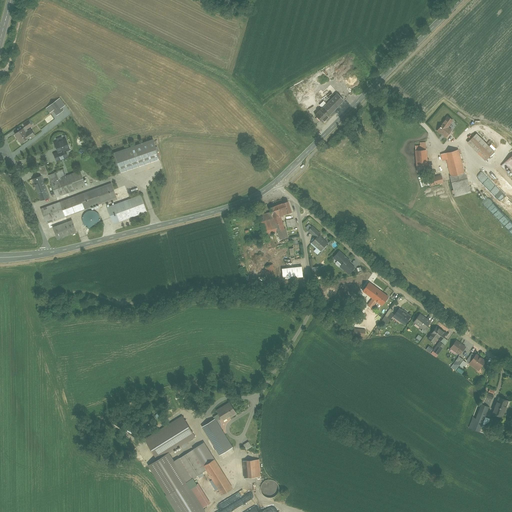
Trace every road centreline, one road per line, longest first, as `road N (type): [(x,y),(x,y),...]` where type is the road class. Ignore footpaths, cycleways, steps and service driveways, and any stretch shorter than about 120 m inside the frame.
road 1 (unclassified): [(296,198),(313,309),(258,392),(229,397),(197,424),(234,479),(279,506)]
road 2 (tertiary): [(277,180),(215,211),(0,257)]
road 3 (unclassified): [(296,198),(379,271),(511,367)]
road 4 (tertiary): [(459,0),(277,180)]
